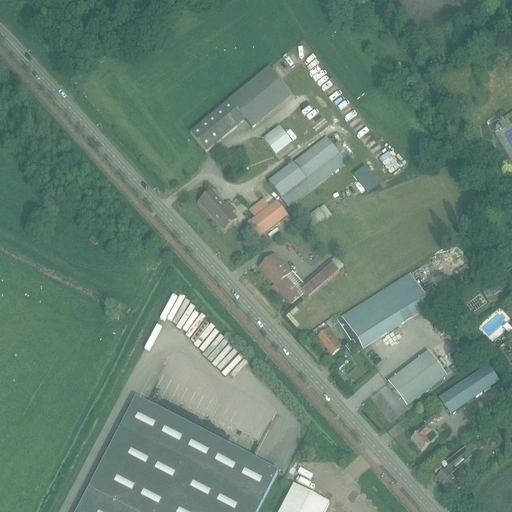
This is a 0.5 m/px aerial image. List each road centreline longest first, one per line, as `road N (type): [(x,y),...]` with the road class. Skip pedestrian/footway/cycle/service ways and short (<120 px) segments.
road 1 (secondary): [(434,511),(0,37)]
road 2 (track): [(511,204),(420,86),(427,68),(511,11)]
road 3 (unknown): [(249,382),(203,338),(179,331),(164,334),(144,361),(217,405),(235,402)]
road 4 (unknown): [(249,382),(377,511)]
road 5 (unclassified): [(65,511),(125,398)]
